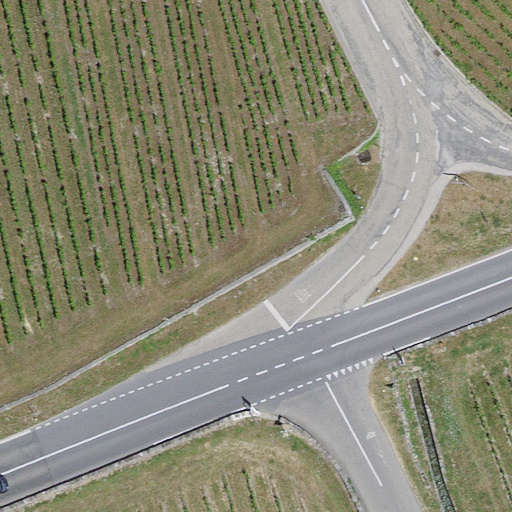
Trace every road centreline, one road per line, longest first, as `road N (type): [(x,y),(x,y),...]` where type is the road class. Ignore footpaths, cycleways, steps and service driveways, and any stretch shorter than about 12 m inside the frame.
road 1 (secondary): [(0,476),(313,355)]
road 2 (tertiary): [(425,116),(418,168),(400,205),(314,310),(313,355)]
road 3 (secondary): [(313,355),(511,280)]
road 4 (unclassified): [(313,355),(396,511)]
road 5 (tertiary): [(425,116),(363,0)]
